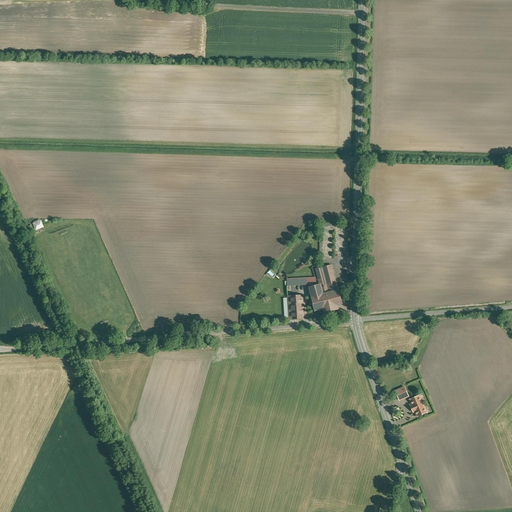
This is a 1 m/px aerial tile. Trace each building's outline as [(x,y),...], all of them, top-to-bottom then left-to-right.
[(33,224),(37,231),(43,228),(40,221),(33,224)] [(340,298),(331,265),(316,269),(320,287),(310,289),(316,310),(323,308),(324,312),(337,308),(336,305),(342,303),(340,298)] [(303,296),(288,296),(289,319),(304,319),(303,296)] [(399,400),(409,396),(405,387),(396,391),(399,400)] [(427,412),(421,395),(410,400),(412,405),(410,405),(413,413),(415,412),(417,416),(427,412)]
